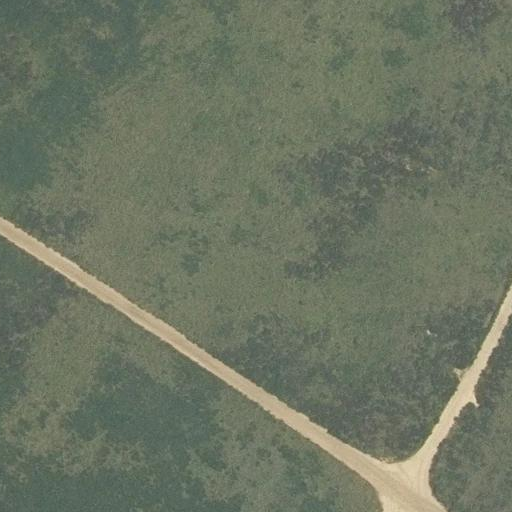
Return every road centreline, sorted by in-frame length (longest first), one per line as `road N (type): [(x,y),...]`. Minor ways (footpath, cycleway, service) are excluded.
road 1 (track): [(0,228),(431,511)]
road 2 (track): [(398,511),(511,298)]
